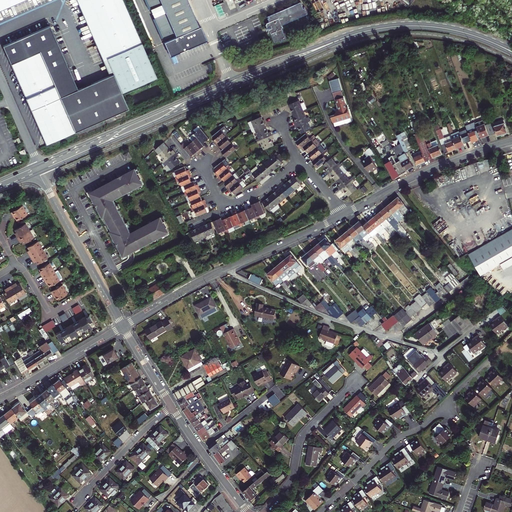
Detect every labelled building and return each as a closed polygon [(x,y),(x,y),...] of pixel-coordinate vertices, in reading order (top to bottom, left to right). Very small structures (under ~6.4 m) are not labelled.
[(76,0),(110,77),(118,94),(122,93),(81,0),(76,0)] [(81,0),(122,93),(157,77),(122,0),(81,0)] [(204,35),(188,0),(147,0),(170,51),(204,35)] [(266,15),(268,20),(264,22),(266,26),(265,27),(266,29),(267,28),(269,32),(270,32),(274,41),(278,39),(279,40),(285,38),(280,28),(282,27),(281,24),(307,13),(304,5),(302,6),(300,1),(266,15)] [(56,89),(50,75),(40,51),(11,64),(46,145),(75,132),(60,98),(56,89)] [(199,72),(198,69),(185,74),(189,83),(205,76),(202,71),(199,72)] [(59,88),(53,73),(50,75),(56,89),(59,88)] [(118,94),(110,77),(60,98),(75,132),(129,110),(122,93),(118,94)] [(339,79),(329,82),(338,110),(337,113),(336,115),(332,117),(334,124),(351,118),(348,107),(347,108),(342,91),(343,91),(339,79)] [(291,110),(293,115),(303,111),(307,109),(304,102),(300,104),(299,100),(298,101),(291,104),(289,105),(291,110)] [(293,122),(295,125),(310,119),(309,117),(307,118),(303,111),(293,115),(295,119),(295,121),(293,122)] [(255,132),(266,127),(263,121),(261,117),(248,122),(253,133),(255,132)] [(296,129),(299,128),(299,130),(301,134),(311,129),(308,122),(311,121),(310,119),(295,125),(296,129)] [(490,135),(486,125),(484,119),(475,123),(480,134),(481,138),(486,136),(490,135)] [(509,132),(505,119),(486,125),(490,135),(497,133),(498,135),(501,134),(502,136),(504,135),(505,135),(505,133),(509,132)] [(478,135),(480,134),(475,123),(475,122),(466,126),(472,141),(476,139),(479,138),(478,135)] [(462,135),(465,143),(472,141),(466,126),(465,123),(458,126),(460,130),(462,135)] [(209,139),(203,131),(198,126),(193,130),(194,131),(192,132),(194,134),(202,144),(204,143),(209,139)] [(213,141),(216,145),(228,135),(226,133),(228,131),(224,126),(212,136),(214,139),(215,140),(213,141)] [(255,143),(257,142),(272,135),(270,132),(268,133),(267,131),(266,127),(255,132),(259,139),(254,141),(255,143)] [(456,146),(454,139),(447,141),(442,129),(437,131),(445,150),(451,148),(456,146)] [(453,138),(454,139),(456,146),(457,147),(462,145),(465,143),(462,135),(460,130),(451,133),(453,138)] [(298,145),(301,149),(314,138),(313,136),(310,138),(306,133),(295,142),(298,145)] [(401,139),(407,152),(409,151),(413,149),(409,142),(406,143),(403,138),(402,137),(401,133),(398,135),(401,139)] [(189,138),(191,140),(189,141),(199,153),(202,151),(201,149),(202,148),(204,146),(202,144),(194,134),(189,138)] [(229,136),(228,135),(216,145),(218,148),(220,146),(221,148),(223,149),(231,143),(227,138),(229,136)] [(272,142),(271,140),(274,139),(272,135),(257,142),(258,144),(260,143),(264,150),(274,146),(272,142)] [(411,165),(412,166),(413,165),(407,153),(407,152),(401,139),(398,135),(396,135),(400,143),(407,157),(411,165)] [(429,136),(426,138),(427,139),(434,156),(437,154),(442,152),(436,139),(431,141),(429,136)] [(306,151),(308,153),(320,144),(314,138),(301,149),(304,152),(305,150),(306,151)] [(427,139),(419,143),(422,152),(426,159),(430,157),(434,156),(427,139)] [(199,153),(189,141),(188,140),(182,146),(191,157),(193,155),(194,154),(196,156),(199,153)] [(237,146),(235,148),(231,143),(223,149),(221,151),(224,155),(226,158),(239,148),(237,146)] [(405,168),(406,170),(409,168),(412,166),(411,165),(407,157),(400,143),(393,148),(400,159),(401,161),(405,168)] [(309,158),(312,161),(325,150),(320,144),(308,153),(310,156),(311,157),(309,158)] [(161,162),(163,163),(175,153),(173,150),(171,152),(169,149),(167,147),(158,154),(163,160),(161,162)] [(374,154),(371,147),(364,151),(368,158),(362,161),(368,172),(372,170),(373,172),(375,170),(378,169),(371,156),(374,154)] [(317,168),(327,160),(323,155),(328,151),(327,149),(325,150),(312,161),(315,165),(317,168)] [(422,161),(426,159),(422,152),(415,155),(418,162),(422,161)] [(168,171),(171,170),(180,163),(178,160),(176,158),(178,156),(175,153),(163,163),(165,166),(164,167),(168,171)] [(276,154),(270,159),(277,168),(280,165),(283,163),(281,162),(284,159),(280,153),(277,156),(276,154)] [(397,161),(392,154),(389,156),(400,173),(403,171),(406,170),(405,168),(401,161),(400,159),(397,161)] [(325,172),(327,175),(340,164),(338,163),(336,164),(331,158),(323,165),(325,168),(327,170),(325,172)] [(215,174),(217,177),(229,167),(228,165),(229,164),(225,159),(214,168),(216,171),(217,172),(215,174)] [(270,159),(261,166),(268,175),(273,171),(277,168),(270,159)] [(400,173),(393,162),(388,165),(393,172),(395,177),(398,175),(400,173)] [(333,178),(336,181),(344,174),(347,171),(341,163),(340,164),(327,175),(330,178),(332,176),(333,178)] [(250,171),(259,182),(264,178),(268,175),(261,166),(259,164),(250,171)] [(185,169),(184,167),(175,171),(177,177),(175,178),(176,180),(190,173),(188,170),(186,171),(185,169)] [(231,168),(229,167),(217,177),(220,180),(222,178),(223,179),(225,182),(233,175),(229,170),(231,168)] [(137,173),(134,168),(132,169),(88,192),(102,218),(104,217),(111,230),(110,231),(123,256),(133,251),(169,232),(166,227),(168,226),(164,220),(163,220),(160,216),(130,232),(113,200),(143,184),(140,179),(142,178),(138,172),(137,173)] [(184,185),(191,182),(190,180),(189,178),(192,177),(190,173),(176,180),(177,182),(179,181),(182,186),(184,185)] [(235,173),(233,175),(225,182),(226,184),(228,185),(226,186),(228,190),(240,180),(239,178),(235,173)] [(340,190),(354,179),(355,178),(353,176),(349,180),(344,174),(336,181),(338,184),(340,186),(338,187),(340,190)] [(295,190),(301,185),(300,184),(303,181),(298,175),(295,178),(294,176),(291,179),(288,181),(295,190)] [(343,193),(344,192),(346,194),(348,197),(357,189),(352,183),(356,180),(354,179),(340,190),(343,193)] [(243,187),(245,185),(240,180),(228,190),(230,191),(231,193),(233,191),(234,193),(236,195),(244,188),(243,187)] [(184,192),(185,194),(199,188),(198,184),(195,185),(194,183),(194,181),(191,182),(184,185),(186,191),(184,192)] [(287,197),(295,190),(288,181),(284,185),(280,188),(287,197)] [(201,191),(199,188),(185,194),(186,196),(188,195),(191,201),(200,196),(199,194),(199,192),(201,191)] [(278,204),(287,197),(280,188),(275,192),(271,195),(278,204)] [(269,211),(278,204),(271,195),(266,199),(262,202),(269,211)] [(191,207),(192,210),(206,203),(204,200),(202,201),(202,199),(200,196),(191,201),(193,207),(191,207)] [(409,210),(398,197),(395,199),(392,202),(403,215),(409,210)] [(252,205),(253,207),(258,219),(260,218),(259,216),(265,213),(260,201),(256,203),(252,205)] [(403,215),(392,202),(389,204),(386,207),(394,217),(397,214),(400,217),(403,215)] [(195,211),(197,217),(207,212),(205,208),(207,207),(208,207),(206,203),(192,210),(193,212),(195,211)] [(14,215),(16,217),(17,220),(27,214),(22,206),(11,212),(13,215),(14,215)] [(256,220),(258,219),(253,207),(249,208),(245,210),(249,220),(255,218),(256,220)] [(394,217),(386,207),(383,209),(380,212),(395,230),(398,228),(394,224),(397,221),(394,217)] [(240,210),(236,211),(242,226),(244,225),(243,223),(249,220),(245,210),(242,211),(241,212),(240,210)] [(240,227),(242,226),(236,211),(232,213),(233,215),(232,216),(229,217),(234,227),(239,224),(240,227)] [(395,230),(380,212),(377,214),(374,216),(384,228),(387,226),(399,241),(402,238),(395,230)] [(384,228),(374,216),(371,219),(369,221),(378,233),(384,228)] [(224,217),(221,218),(227,232),(229,232),(228,229),(234,227),(229,217),(227,218),(225,219),(224,217)] [(227,232),(221,218),(217,220),(213,222),(218,234),(224,231),(225,233),(227,232)] [(365,240),(371,236),(363,226),(359,221),(356,224),(353,226),(359,233),(364,239),(365,240)] [(366,223),(363,226),(371,236),(373,238),(376,235),(383,244),(386,242),(378,233),(369,221),(366,223)] [(206,225),(201,227),(205,237),(215,233),(211,222),(206,225)] [(85,229),(82,223),(79,225),(77,226),(80,232),(85,229)] [(29,231),(25,224),(15,229),(16,231),(17,233),(15,234),(17,238),(29,231)] [(359,233),(353,226),(350,229),(347,231),(353,238),(359,233)] [(205,237),(201,227),(195,229),(190,231),(195,242),(205,237)] [(471,251),(483,273),(503,262),(506,267),(511,263),(511,227),(502,233),(471,251)] [(29,231),(17,238),(19,241),(21,240),(23,243),(23,244),(33,238),(29,231)] [(353,238),(347,231),(344,233),(342,236),(350,246),(354,243),(351,240),(353,238)] [(350,246),(342,236),(338,238),(335,241),(345,253),(349,249),(356,258),(359,256),(358,255),(352,249),(350,246)] [(322,240),(319,243),(330,256),(336,251),(325,238),(322,240)] [(369,251),(372,249),(367,243),(365,240),(364,239),(361,241),(369,251)] [(94,245),(91,240),(86,243),(89,248),(90,247),(94,245)] [(37,242),(27,248),(29,250),(30,252),(28,254),(30,257),(42,250),(37,242)] [(330,256),(319,243),(316,245),(313,248),(324,261),(327,258),(332,264),(335,262),(330,256)] [(324,261),(313,248),(310,250),(308,253),(316,263),(323,271),(325,269),(321,263),(324,261)] [(42,250),(30,257),(32,260),(34,259),(36,262),(37,264),(47,259),(42,250)] [(304,255),(301,258),(310,268),(316,263),(308,253),(304,255)] [(294,272),(296,273),(299,270),(297,267),(300,265),(291,254),(288,257),(285,259),(294,272)] [(166,259),(170,266),(176,263),(173,257),(166,259)] [(282,262),(279,264),(289,276),(294,272),(285,259),(282,262)] [(48,264),(39,270),(40,272),(42,275),(41,275),(43,279),(53,273),(48,264)] [(286,280),(289,277),(289,276),(279,264),(276,267),(273,269),(287,286),(290,284),(286,280)] [(455,275),(458,273),(450,264),(447,266),(455,275)] [(165,292),(162,286),(182,275),(178,266),(172,269),(173,273),(163,278),(164,279),(159,282),(160,283),(146,292),(152,300),(158,296),(165,292)] [(287,286),(273,269),(270,272),(267,274),(276,286),(279,284),(281,285),(282,284),(289,293),(292,291),(287,286)] [(53,273),(43,279),(45,282),(46,282),(47,284),(49,287),(61,280),(61,279),(56,271),(53,273)] [(294,272),(289,276),(289,277),(292,281),(298,276),(296,273),(294,272)] [(249,279),(260,285),(263,280),(251,274),(249,279)] [(460,283),(466,290),(477,282),(469,276),(460,283)] [(449,283),(454,288),(458,284),(454,278),(449,283)] [(438,291),(443,297),(448,293),(440,283),(435,287),(438,291)] [(444,287),(448,293),(454,288),(449,283),(444,287)] [(25,294),(19,284),(17,285),(14,287),(13,285),(10,287),(16,299),(25,294)] [(54,295),(55,298),(57,300),(66,294),(61,286),(51,292),(53,295),(54,295)] [(16,299),(10,287),(6,289),(7,291),(5,292),(2,294),(8,304),(16,299)] [(440,299),(435,293),(431,288),(428,292),(434,300),(435,302),(436,302),(440,299)] [(428,292),(422,297),(427,303),(430,306),(434,302),(433,301),(434,300),(428,292)] [(304,294),(298,299),(302,304),(309,307),(312,304),(304,294)] [(422,297),(420,294),(414,299),(416,301),(421,308),(427,303),(422,297)] [(203,301),(194,306),(199,315),(200,314),(202,318),(205,316),(203,313),(216,307),(211,297),(203,301)] [(416,313),(421,308),(416,301),(413,304),(410,306),(416,313)] [(263,304),(257,303),(256,311),(255,315),(274,319),(276,310),(263,307),(263,304)] [(327,310),(321,303),(315,308),(317,310),(332,316),(327,310)] [(343,313),(335,303),(327,310),(332,316),(337,318),(343,313)] [(78,305),(72,309),(76,314),(82,311),(78,305)] [(416,313),(410,306),(409,305),(406,307),(408,310),(405,312),(410,318),(416,313)] [(372,306),(366,311),(371,317),(377,312),(372,306)] [(24,316),(32,311),(29,307),(22,312),(24,316)] [(363,308),(357,313),(366,323),(371,318),(371,317),(366,311),(363,308)] [(403,309),(394,316),(398,321),(403,326),(411,319),(410,318),(405,312),(403,309)] [(357,313),(355,310),(346,317),(351,323),(355,320),(361,326),(366,323),(357,313)] [(65,313),(59,316),(63,322),(68,319),(65,313)] [(451,322),(461,335),(474,326),(470,321),(464,313),(451,322)] [(508,325),(501,315),(495,320),(495,321),(492,323),(490,325),(496,334),(502,330),(503,330),(507,327),(506,326),(508,325)] [(60,332),(56,334),(62,345),(66,342),(66,344),(73,340),(72,339),(74,338),(76,336),(78,335),(79,336),(85,332),(85,331),(87,330),(89,328),(91,327),(92,329),(96,326),(89,316),(86,318),(85,317),(79,321),(79,322),(73,326),(73,324),(66,328),(66,330),(61,333),(60,332)] [(394,316),(385,322),(382,324),(386,330),(398,321),(394,316)] [(162,323),(161,321),(157,323),(145,331),(150,339),(166,330),(167,331),(173,327),(172,326),(175,325),(171,319),(169,320),(168,319),(162,323)] [(52,321),(42,326),(46,332),(56,326),(52,321)] [(415,334),(423,344),(430,339),(437,333),(430,323),(415,334)] [(223,334),(230,330),(226,324),(219,328),(222,334),(223,334)] [(329,331),(330,327),(324,325),(319,338),(334,343),(335,342),(337,335),(338,334),(331,331),(329,331)] [(235,332),(233,329),(230,330),(223,334),(231,348),(240,343),(236,335),(237,335),(235,332)] [(485,345),(478,335),(472,339),(473,340),(470,342),(467,344),(474,354),(479,349),(480,350),(484,347),(484,346),(485,345)] [(52,345),(50,347),(46,341),(39,346),(39,347),(46,358),(51,355),(57,351),(52,345)] [(42,360),(46,358),(39,347),(38,348),(39,350),(34,354),(31,350),(30,351),(38,363),(42,360)] [(356,347),(349,355),(361,366),(362,368),(364,366),(367,370),(376,361),(363,349),(361,351),(356,347)] [(108,363),(118,357),(115,353),(113,348),(102,354),(108,363)] [(189,372),(196,368),(203,364),(195,349),(181,357),(184,362),(189,372)] [(428,355),(425,358),(422,354),(421,355),(417,350),(406,360),(419,373),(426,366),(433,360),(428,355)] [(20,358),(14,362),(15,363),(22,373),(33,366),(38,363),(30,351),(28,353),(30,356),(23,361),(20,358)] [(0,372),(1,372),(0,369),(2,368),(4,366),(6,369),(7,368),(11,366),(15,363),(11,357),(6,360),(4,356),(0,358),(0,372)] [(209,382),(225,373),(217,359),(204,366),(210,376),(207,378),(209,382)] [(300,366),(288,359),(280,373),(292,380),(296,373),(300,366)] [(333,363),(323,373),(325,375),(332,383),(339,376),(345,371),(339,364),(339,363),(337,360),(333,363)] [(126,376),(130,383),(140,377),(135,369),(131,362),(122,368),(126,375),(126,376)] [(457,372),(449,363),(443,367),(444,368),(442,370),(439,373),(446,381),(452,376),(452,377),(456,374),(456,373),(457,372)] [(85,382),(94,377),(86,364),(82,367),(77,369),(85,382)] [(400,364),(393,370),(397,373),(398,373),(402,378),(402,379),(406,384),(412,379),(417,374),(415,371),(410,375),(400,364)] [(85,382),(77,369),(73,372),(74,372),(70,375),(63,379),(69,387),(78,381),(81,385),(85,382)] [(503,379),(494,369),(491,372),(492,373),(490,375),(487,378),(495,387),(499,384),(498,383),(503,379)] [(257,372),(253,375),(258,386),(263,383),(265,383),(265,384),(272,380),(267,371),(264,373),(263,370),(257,373),(257,372)] [(377,395),(379,397),(387,389),(385,387),(389,383),(389,382),(382,375),(376,381),(376,382),(374,384),(369,389),(376,396),(377,395)] [(134,390),(135,389),(144,383),(143,380),(140,377),(130,383),(134,390)] [(197,389),(205,384),(201,377),(173,394),(177,401),(192,392),(195,390),(197,389)] [(433,386),(426,378),(423,381),(421,383),(422,384),(416,389),(424,397),(429,392),(430,393),(433,390),(436,394),(439,392),(441,394),(438,396),(442,400),(448,394),(437,382),(433,386)] [(56,381),(53,384),(63,398),(65,400),(68,403),(72,400),(72,396),(59,379),(56,381)] [(315,379),(313,382),(319,388),(312,395),(319,402),(323,397),(325,395),(326,396),(329,393),(315,379)] [(492,389),(483,380),(480,382),(481,383),(479,385),(476,388),(485,397),(488,394),(488,393),(492,389)] [(255,391),(250,382),(246,385),(245,384),(244,381),(239,384),(240,386),(235,388),(235,389),(231,391),(233,395),(235,396),(237,395),(239,399),(244,397),(243,396),(246,395),(248,394),(248,395),(255,391)] [(135,389),(139,395),(148,389),(146,386),(144,383),(135,389)] [(49,386),(47,389),(54,397),(55,399),(58,396),(63,402),(65,400),(63,398),(53,384),(49,386)] [(48,402),(54,397),(47,389),(44,391),(41,393),(48,402)] [(142,403),(144,401),(152,396),(151,393),(148,389),(139,395),(138,396),(142,403)] [(481,399),(473,390),(470,393),(468,395),(465,398),(474,407),(478,404),(477,403),(481,399)] [(195,396),(192,392),(177,401),(178,403),(180,405),(192,397),(195,396)] [(42,407),(48,402),(41,393),(38,396),(35,398),(42,407)] [(274,406),(281,401),(275,393),(268,398),(274,406)] [(155,399),(152,396),(144,401),(148,406),(150,409),(155,406),(154,404),(157,403),(155,399)] [(362,407),(365,403),(358,396),(355,399),(354,398),(343,409),(351,416),(357,410),(360,413),(362,413),(365,409),(362,407)] [(183,410),(195,402),(192,397),(180,405),(181,408),(183,410)] [(196,410),(205,403),(202,397),(195,402),(183,410),(186,414),(189,420),(198,414),(196,410)] [(235,407),(230,397),(219,403),(224,413),(230,410),(235,407)] [(45,410),(42,407),(35,398),(31,401),(29,403),(32,407),(30,409),(34,415),(36,414),(39,416),(43,413),(42,412),(45,410)] [(87,408),(92,404),(89,400),(84,404),(87,408)] [(31,417),(34,415),(30,409),(27,412),(19,402),(15,405),(11,408),(18,418),(21,421),(29,414),(31,417)] [(51,406),(48,402),(42,407),(45,410),(51,406)] [(399,418),(402,416),(403,417),(410,413),(406,406),(403,408),(399,402),(395,405),(388,410),(395,420),(399,418)] [(303,415),(304,417),(308,413),(299,404),(285,418),(292,426),(301,418),(303,415)] [(15,420),(18,418),(11,408),(7,412),(3,415),(9,423),(14,419),(15,420)] [(135,421),(138,425),(148,417),(144,413),(135,421)] [(191,423),(202,416),(200,413),(198,414),(189,420),(190,422),(191,423)] [(203,421),(208,418),(206,414),(202,416),(191,423),(192,425),(194,427),(202,422),(203,421)] [(13,427),(10,424),(9,423),(3,415),(0,417),(0,426),(2,429),(5,433),(13,427)] [(89,415),(85,418),(90,425),(94,422),(89,415)] [(209,419),(204,422),(206,425),(207,425),(210,422),(213,420),(211,415),(208,417),(209,419)] [(384,422),(379,418),(375,422),(376,423),(374,426),(383,433),(386,430),(389,426),(390,427),(393,424),(387,419),(384,422)] [(120,420),(111,428),(119,437),(123,433),(127,429),(120,420)] [(212,425),(208,427),(207,425),(206,425),(205,426),(197,431),(198,433),(200,435),(212,427),(214,425),(216,424),(214,421),(213,420),(210,422),(212,425)] [(335,441),(332,438),(342,429),(333,420),(328,425),(323,430),(329,435),(326,438),(332,444),(335,441)] [(197,431),(205,426),(202,422),(194,427),(196,429),(197,431)] [(488,440),(492,428),(479,423),(475,435),(481,437),(488,440)] [(157,450),(160,448),(157,444),(167,434),(160,427),(153,433),(147,440),(150,444),(154,447),(157,450)] [(212,427),(200,435),(201,437),(204,441),(216,432),(212,427)] [(442,433),(436,427),(430,433),(435,439),(432,442),(436,446),(437,445),(440,448),(449,439),(446,436),(442,432),(442,433)] [(496,442),(500,431),(492,428),(488,440),(492,441),(496,442)] [(284,443),(289,438),(281,431),(269,443),(278,451),(284,446),(282,444),(284,443)] [(376,441),(365,432),(363,435),(362,434),(358,439),(359,440),(357,443),(367,451),(370,447),(373,443),(374,444),(376,441)] [(227,438),(225,439),(222,435),(208,447),(211,452),(213,454),(230,441),(227,438)] [(123,443),(118,437),(113,442),(117,447),(123,443)] [(218,461),(221,464),(226,460),(223,456),(227,453),(225,451),(230,447),(232,450),(236,447),(237,445),(232,440),(230,441),(213,454),(218,461)] [(410,444),(407,447),(411,453),(414,451),(418,457),(423,453),(422,452),(426,450),(419,440),(416,443),(411,446),(410,444)] [(166,450),(169,453),(176,446),(173,443),(166,450)] [(141,461),(154,447),(150,444),(147,447),(143,444),(137,451),(130,458),(142,469),(145,466),(141,461)] [(105,456),(109,452),(102,445),(92,455),(100,462),(105,456)] [(174,460),(175,459),(181,464),(189,456),(184,451),(183,452),(180,450),(176,446),(169,453),(168,455),(174,460)] [(318,452),(321,452),(322,448),(309,446),(307,456),(306,464),(316,466),(318,452)] [(74,447),(71,449),(75,454),(69,460),(72,462),(80,455),(75,449),(74,447)] [(413,460),(405,448),(398,453),(399,454),(396,456),(392,459),(399,470),(406,465),(406,466),(410,463),(410,462),(413,460)] [(359,457),(353,452),(351,455),(346,451),(342,456),(343,457),(341,460),(350,467),(353,464),(356,460),(357,460),(359,457)] [(66,468),(72,462),(69,460),(63,465),(66,468)] [(117,471),(124,478),(134,468),(126,461),(121,467),(117,471)] [(395,469),(391,462),(384,467),(385,469),(382,470),(378,473),(385,484),(392,479),(396,477),(392,471),(395,469)] [(85,477),(90,472),(82,465),(73,475),(80,482),(85,477)] [(239,477),(240,476),(242,479),(244,482),(254,475),(252,471),(251,471),(248,472),(244,467),(236,474),(239,477)] [(444,480),(445,477),(454,479),(456,473),(438,467),(434,480),(443,483),(444,480)] [(59,469),(51,475),(54,478),(59,474),(61,472),(59,469)] [(165,481),(169,477),(160,469),(150,479),(158,486),(163,481),(162,481),(163,480),(163,479),(165,481)] [(341,477),(343,474),(337,469),(335,471),(332,469),(329,473),(329,474),(326,478),(336,485),(338,482),(342,477),(341,477)] [(258,493),(259,491),(255,487),(270,475),(268,471),(242,492),(247,499),(249,501),(258,493)] [(274,486),(286,476),(281,471),(270,480),(274,486)] [(51,475),(44,482),(46,485),(54,478),(51,475)] [(190,487),(198,496),(209,485),(204,480),(201,476),(190,487)] [(381,483),(377,476),(370,481),(371,483),(368,485),(364,487),(371,498),(378,493),(382,491),(379,485),(381,483)] [(100,489),(108,496),(111,492),(112,494),(114,495),(117,491),(116,490),(114,489),(117,486),(110,479),(105,484),(100,489)] [(447,499),(449,493),(441,490),(442,487),(443,483),(434,480),(429,493),(447,499)] [(60,488),(65,493),(72,486),(67,481),(60,488)] [(46,485),(44,482),(34,490),(37,494),(46,485)] [(171,493),(173,495),(179,489),(182,486),(180,484),(171,493)] [(314,492),(305,501),(308,504),(309,504),(314,510),(324,502),(320,498),(318,496),(320,495),(324,491),(319,485),(313,491),(314,492)] [(54,495),(51,498),(58,505),(66,496),(68,495),(65,493),(60,488),(57,491),(54,495)] [(180,499),(177,502),(189,511),(193,507),(197,501),(182,489),(176,496),(180,499)] [(149,499),(141,490),(137,494),(137,496),(132,502),(139,509),(143,505),(143,504),(143,503),(144,502),(145,503),(149,499)] [(367,497),(363,490),(359,493),(360,494),(356,497),(352,499),(360,510),(363,508),(364,509),(368,505),(364,499),(367,497)] [(89,511),(96,511),(103,505),(95,498),(90,504),(86,508),(89,511)] [(510,507),(511,503),(499,499),(497,498),(496,502),(495,505),(486,502),(484,509),(486,511),(490,511),(502,511),(505,505),(510,507)] [(430,511),(432,510),(439,511),(444,511),(445,508),(442,507),(442,505),(424,499),(421,509),(414,506),(412,510),(417,511),(430,511)] [(355,507),(351,501),(347,504),(348,505),(344,508),(340,510),(341,511),(353,511),(352,510),(355,507)]
